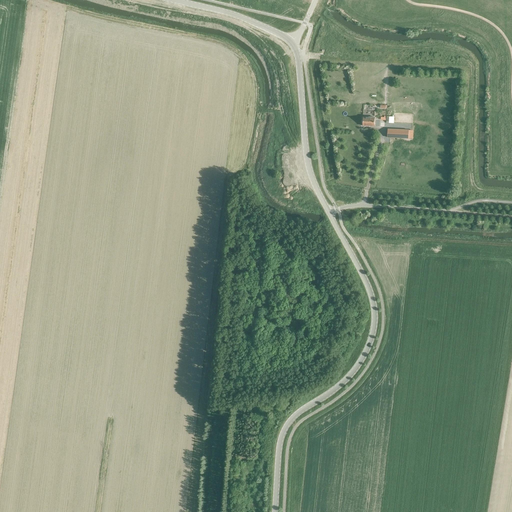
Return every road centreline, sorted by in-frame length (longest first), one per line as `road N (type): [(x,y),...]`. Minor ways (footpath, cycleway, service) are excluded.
road 1 (tertiary): [(275,511),(284,428),(341,384),(373,328),(370,292),(329,213)]
road 2 (tertiary): [(329,213),(306,157),(290,41)]
road 3 (unclassified): [(463,212),(354,205),(329,213)]
road 4 (tertiary): [(290,41),(225,12),(172,0)]
